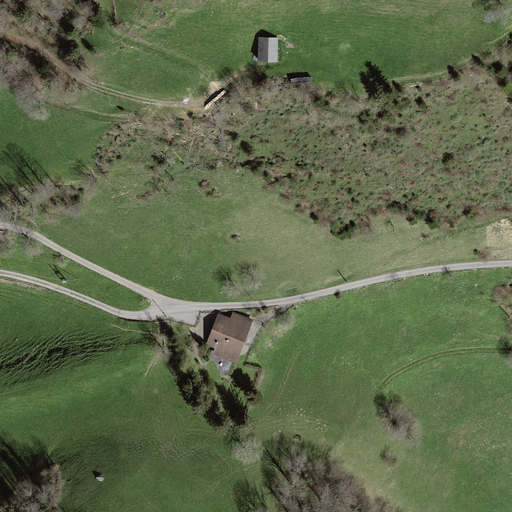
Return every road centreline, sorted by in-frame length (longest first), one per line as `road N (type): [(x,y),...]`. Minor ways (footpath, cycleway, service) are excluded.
road 1 (residential): [(511,262),(395,274),(282,301),(170,305)]
road 2 (track): [(0,37),(132,97),(200,103),(218,78)]
road 3 (unclassified): [(170,305),(0,222)]
road 4 (track): [(170,305),(136,315),(0,274)]
road 5 (track): [(102,0),(123,40),(218,78)]
road 6 (track): [(511,352),(425,356),(379,386)]
road 7 (track): [(0,77),(93,115),(132,119)]
